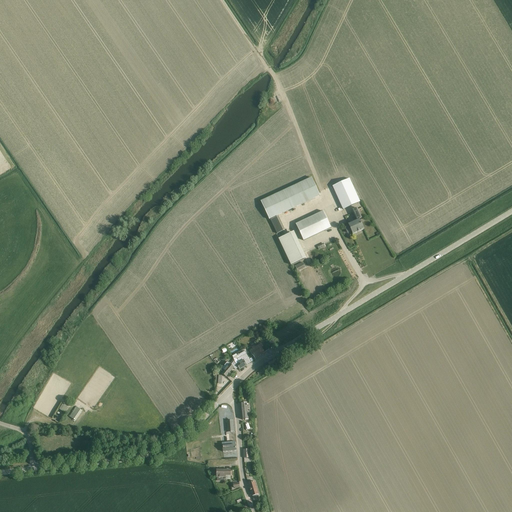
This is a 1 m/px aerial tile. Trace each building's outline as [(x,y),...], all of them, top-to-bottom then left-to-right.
[(261,202),(269,220),(315,198),(320,196),(311,178),(261,202)] [(359,202),(349,179),(333,186),(343,210),(359,202)] [(356,220),(348,224),(349,225),(345,227),(348,233),(351,231),(353,235),(364,230),(359,219),(361,218),(357,208),(352,210),(356,220)] [(322,211),(296,224),(303,239),(329,227),(322,211)] [(278,216),(271,220),(277,233),(284,230),(278,216)] [(307,260),(301,264),(304,269),(310,265),(307,260)] [(252,349),(249,351),(252,355),(253,355),(255,359),(265,353),(262,349),(262,348),(261,347),(263,346),(261,344),(255,348),(254,346),(251,347),(252,349)] [(240,354),(233,358),(239,370),(246,366),(246,365),(251,362),(249,357),(248,358),(246,354),(246,355),(244,352),(240,355),(240,354)] [(222,374),(226,377),(233,368),(235,370),(238,368),(233,360),(231,363),(229,362),(228,363),(227,362),(222,369),(224,371),(222,374)] [(247,400),(249,416),(255,415),(253,399),(247,400)] [(76,407),(69,417),(70,418),(75,421),(82,411),(77,408),(76,407)] [(236,451),(235,442),(222,443),(223,452),(236,451)] [(231,470),(216,470),(216,478),(217,478),(217,481),(221,481),(221,478),(226,478),(226,476),(230,476),(231,470)] [(254,482),(249,483),(249,484),(252,496),(253,499),(258,497),(258,495),(257,490),(255,484),(254,482)]
